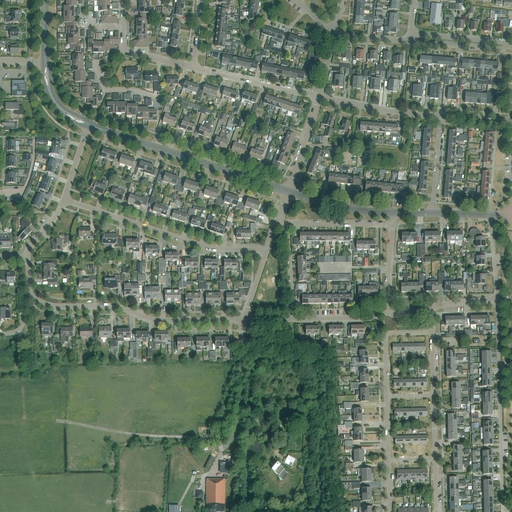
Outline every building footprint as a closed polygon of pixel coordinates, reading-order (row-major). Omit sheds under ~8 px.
[(183,11),(184,5),(177,3),(174,3),(173,5),(174,6),(174,8),(173,8),(173,9),(176,9),(183,11)] [(369,11),(369,8),(366,8),(366,9),(364,8),(364,4),(356,3),(355,7),(356,7),(356,10),(355,10),(363,10),(369,11)] [(430,21),(433,22),(434,22),(434,24),(440,25),(441,18),(440,18),(441,5),(432,4),(431,15),(432,15),(431,16),(430,16),(430,21)] [(257,14),(257,11),(258,11),(259,7),(250,6),(250,10),(247,9),(247,13),(258,14),(257,14)] [(170,17),(175,18),(176,16),(182,17),(183,11),(176,9),(173,9),(173,8),(171,7),(170,10),(173,10),(172,15),(171,14),(170,17)] [(218,16),(225,16),(228,17),(228,18),(230,18),(231,16),(228,15),(228,14),(225,14),(226,10),(229,10),(229,8),(222,7),(222,9),(219,9),(218,16)] [(149,13),(149,8),(139,8),(139,13),(140,13),(140,17),(148,17),(148,13),(149,13)] [(363,14),(363,10),(355,10),(354,14),(356,14),(355,17),(372,19),(373,19),(373,15),(363,14)] [(258,21),(257,21),(258,17),(257,17),(256,17),(257,14),(258,14),(247,13),(246,16),(249,16),(249,20),(256,21),(257,21),(258,21)] [(444,15),(444,21),(445,21),(445,28),(451,29),(451,23),(453,23),(453,15),(444,15)] [(136,19),(136,25),(146,25),(146,20),(147,20),(148,17),(140,17),(140,19),(136,19)] [(456,29),(463,30),(463,25),(466,25),(467,18),(463,18),(462,22),(457,22),(456,29)] [(173,28),(180,29),(181,23),(177,22),(177,20),(171,19),(170,24),(173,25),(173,28)] [(217,28),(226,29),(226,30),(229,30),(229,28),(227,27),(227,23),(224,22),(217,22),(217,28)] [(170,29),(169,33),(179,35),(180,29),(173,28),(170,27),(170,26),(167,26),(167,28),(170,29)] [(264,26),(264,27),(261,34),(262,34),(261,37),(264,38),(265,35),(268,37),(271,28),(267,27),(267,28),(264,28),(264,26)] [(11,29),(11,28),(6,28),(6,32),(10,32),(10,38),(18,38),(18,29),(11,29)] [(271,28),(268,37),(272,38),(271,41),(274,42),(278,30),(277,32),(274,31),(275,30),(271,29),(271,28)] [(278,30),(274,42),(277,42),(281,44),(282,41),(284,34),(285,32),(284,32),(284,33),(281,32),(280,33),(277,32),(278,30)] [(168,36),(168,38),(168,40),(177,42),(179,35),(169,33),(168,33),(168,36)] [(226,39),(227,35),(216,34),(215,40),(225,41),(225,43),(228,43),(228,40),(226,39)] [(288,42),(287,45),(286,46),(289,47),(290,46),(291,43),(295,45),(297,36),(293,35),(293,36),(290,35),(291,34),(290,34),(290,35),(290,36),(288,35),(285,41),(288,42)] [(303,40),(301,39),(301,38),(297,36),(295,45),(298,46),(297,48),(301,49),(304,38),(304,39),(303,40)] [(109,41),(109,49),(115,49),(115,44),(118,44),(118,38),(109,38),(109,41)] [(177,42),(168,40),(168,38),(165,38),(165,40),(165,41),(164,41),(164,42),(170,43),(169,47),(176,48),(177,42)] [(301,49),(303,50),(304,48),(308,49),(310,42),(311,40),(310,41),(307,40),(307,41),(304,40),(304,39),(304,38),(301,49)] [(6,53),(10,53),(10,54),(18,54),(18,45),(11,45),(11,44),(10,44),(7,44),(6,44),(6,53)] [(81,45),(78,45),(71,45),(71,51),(75,51),(75,53),(84,54),(84,51),(81,51),(81,45)] [(237,58),(233,58),(235,50),(232,50),(231,50),(231,51),(230,57),(228,65),(232,65),(231,66),(235,67),(237,58)] [(342,59),(350,59),(350,54),(349,54),(349,50),(343,50),(342,53),(339,53),(338,58),(342,58),(342,59)] [(225,65),(225,64),(228,65),(230,57),(231,51),(228,51),(227,56),(223,56),(222,59),(221,64),(225,65)] [(364,60),(364,52),(357,51),(356,57),(353,57),(353,61),(356,61),(356,59),(364,60)] [(370,52),(370,55),(367,55),(367,60),(373,60),(373,64),(376,64),(376,61),(377,52),(370,52)] [(254,62),(251,62),(249,70),(253,71),(253,70),(256,71),(258,63),(260,63),(261,58),(258,57),(255,56),(254,62)] [(396,56),(395,57),(394,57),(393,58),(392,64),(402,65),(402,57),(396,56)] [(242,68),(244,60),(237,58),(235,67),(239,68),(239,67),(242,68)] [(270,65),(270,63),(271,60),(268,59),(267,65),(263,64),(261,72),(265,73),(268,73),(270,65)] [(455,60),(450,59),(449,69),(451,69),(451,66),(455,66),(455,69),(458,69),(458,63),(455,63),(455,60)] [(249,70),(251,62),(244,60),(242,68),(245,68),(245,69),(249,70)] [(465,74),(467,75),(468,61),(462,60),(462,64),(460,63),(459,69),(462,69),(462,67),(466,67),(465,74)] [(271,75),(275,75),(277,67),(270,65),(268,73),(271,74),(271,75)] [(305,73),(301,72),(302,66),(299,66),(299,69),(298,71),(296,79),(299,80),(299,81),(303,82),(303,80),(304,77),(307,78),(308,74),(305,73)] [(282,76),(284,68),(277,67),(275,75),(279,76),(282,76)] [(131,80),(131,77),(135,77),(135,80),(141,80),(141,73),(137,73),(137,68),(133,68),(133,69),(126,69),(126,77),(126,80),(131,80)] [(289,78),(291,70),(284,68),(282,76),(285,77),(285,78),(289,78)] [(296,79),(298,71),(291,70),(289,78),(293,79),(296,79)] [(160,92),(160,88),(160,77),(156,77),(156,72),(146,72),(146,82),(154,82),(154,84),(154,88),(154,92),(160,92)] [(375,78),(375,79),(374,90),(379,91),(379,88),(380,81),(384,81),(385,72),(380,72),(380,76),(376,76),(375,78)] [(178,77),(166,77),(166,80),(167,84),(171,84),(171,88),(173,88),(173,84),(178,84),(178,77)] [(27,98),(27,84),(26,84),(26,85),(25,85),(25,79),(24,79),(24,81),(12,81),(12,96),(10,96),(10,97),(26,97),(26,98),(27,98)] [(189,93),(190,88),(192,84),(185,82),(183,89),(186,90),(186,92),(189,93)] [(192,84),(190,88),(189,93),(192,94),(192,92),(196,93),(193,100),(197,101),(200,90),(197,89),(198,88),(198,86),(192,84)] [(203,91),(200,90),(197,101),(200,102),(202,94),(205,96),(208,96),(211,88),(211,87),(205,85),(204,88),(203,91)] [(453,86),(452,89),(451,100),(456,101),(456,92),(460,93),(461,86),(457,86),(453,86)] [(211,88),(208,96),(209,97),(208,98),(214,100),(213,103),(216,104),(218,99),(215,98),(218,89),(215,88),(211,87),(211,88)] [(225,99),(228,100),(231,91),(224,88),(222,96),(226,97),(225,99)] [(237,93),(231,91),(228,100),(231,101),(231,99),(235,100),(237,93)] [(248,103),(251,94),(244,92),(242,99),(246,100),(245,103),(248,103)] [(486,104),(491,105),(492,96),(494,97),(494,93),(486,92),(486,95),(486,104)] [(257,96),(251,94),(248,103),(250,104),(251,102),(255,103),(257,96)] [(264,104),(268,105),(269,105),(272,97),(266,95),(264,101),(261,100),(259,106),(263,107),(264,104)] [(269,105),(268,105),(267,109),(269,109),(270,106),(274,107),(275,107),(277,99),(272,97),(269,105)] [(92,99),(87,99),(87,104),(92,104),(92,107),(97,108),(97,99),(96,99),(92,99)] [(279,111),(280,109),(281,109),(283,101),(277,99),(275,107),(274,107),(273,111),(275,111),(275,109),(279,111)] [(289,103),(283,101),(281,109),(280,109),(279,111),(279,113),(281,113),(281,112),(285,113),(286,111),(287,111),(289,103)] [(18,108),(18,104),(10,104),(10,103),(5,103),(5,116),(11,116),(11,110),(16,110),(16,114),(22,114),(22,108),(23,108),(18,108)] [(115,113),(116,103),(107,103),(107,108),(110,108),(110,113),(115,113)] [(292,113),(293,113),(295,105),(289,103),(287,111),(286,111),(285,113),(285,115),(287,115),(288,111),(292,113)] [(303,112),(300,111),(301,107),(295,105),(293,113),(292,113),(291,117),(292,117),(294,113),(299,115),(297,119),(300,120),(303,112)] [(156,110),(148,110),(148,120),(156,120),(156,110)] [(163,122),(169,124),(171,117),(172,115),(169,114),(168,115),(165,114),(163,122)] [(180,128),(186,130),(189,121),(189,120),(191,115),(189,114),(187,117),(186,117),(184,117),(184,118),(183,120),(180,128)] [(333,117),(326,115),(323,125),(326,125),(325,128),(327,129),(324,136),(330,138),(332,130),(329,129),(330,127),(331,127),(333,123),(332,123),(333,117)] [(171,117),(169,124),(174,126),(177,118),(174,117),(173,118),(171,117)] [(5,120),(5,124),(2,124),(2,126),(5,126),(5,131),(18,131),(18,124),(13,124),(13,120),(5,120)] [(350,123),(343,120),(341,127),(340,127),(339,130),(346,133),(344,139),(348,141),(351,132),(347,131),(350,123)] [(189,121),(186,130),(192,132),(195,124),(192,123),(192,122),(189,121)] [(204,136),(206,129),(208,124),(205,123),(204,127),(201,126),(198,134),(204,136)] [(365,132),(366,132),(367,123),(360,123),(360,128),(357,128),(357,131),(356,134),(361,135),(361,131),(365,132)] [(377,132),(378,133),(379,124),(373,123),(372,132),(371,132),(371,136),(373,136),(373,132),(377,132)] [(208,124),(206,129),(204,136),(209,138),(212,130),(209,129),(211,125),(208,124)] [(379,124),(378,133),(377,132),(378,136),(380,136),(380,133),(384,133),(385,133),(385,124),(379,124)] [(386,133),(390,133),(391,133),(392,125),(385,124),(385,133),(384,133),(384,137),(386,137),(386,133)] [(398,125),(392,125),(391,133),(390,133),(390,137),(392,137),(392,136),(397,136),(397,138),(400,138),(400,131),(398,131),(398,125)] [(214,144),(220,147),(226,129),(226,128),(223,127),(219,137),(217,136),(214,144)] [(286,137),(285,138),(293,141),(295,135),(290,133),(291,131),(285,128),(283,132),(287,133),(286,137)] [(226,129),(220,147),(226,148),(228,140),(225,139),(226,136),(229,135),(230,131),(228,130),(226,129)] [(286,137),(282,136),(281,138),(285,139),(284,143),(283,144),(291,147),(293,141),(285,138),(286,137)] [(232,150),(237,152),(241,141),(238,140),(237,143),(234,142),(232,150)] [(241,141),(237,152),(243,154),(246,146),(243,145),(244,142),(241,141)] [(281,149),(282,149),(281,150),(289,153),(291,147),(283,144),(284,143),(280,142),(279,144),(283,145),(281,149)] [(255,158),(257,152),(258,148),(256,147),(255,149),(252,148),(249,156),(255,158)] [(279,155),(279,156),(287,159),(289,153),(281,150),(282,149),(281,149),(278,148),(277,150),(281,151),(279,155)] [(103,149),(103,151),(100,150),(98,154),(99,154),(96,161),(99,162),(101,157),(105,159),(103,163),(106,164),(107,159),(110,151),(103,149)] [(314,156),(322,159),(322,160),(325,161),(326,160),(323,158),(325,153),(328,155),(329,152),(323,150),(322,152),(317,150),(314,156)] [(112,166),(115,167),(118,160),(115,159),(116,153),(110,151),(107,159),(114,161),(112,166)] [(257,152),(255,158),(261,160),(263,152),(260,151),(260,152),(257,152)] [(278,169),(280,164),(285,165),(287,159),(279,156),(279,155),(276,154),(275,156),(279,157),(277,162),(273,160),(271,167),(278,169)] [(120,161),(118,160),(115,167),(118,168),(119,163),(126,166),(128,157),(122,155),(120,161)] [(322,160),(322,159),(314,156),(312,162),(320,165),(319,166),(323,167),(324,165),(320,164),(322,160)] [(135,160),(128,157),(126,166),(124,170),(127,170),(128,166),(132,168),(131,172),(133,173),(135,168),(137,162),(134,161),(135,160)] [(47,166),(55,168),(57,162),(49,160),(47,166)] [(141,172),(144,173),(147,164),(141,162),(140,163),(137,162),(135,168),(133,173),(133,175),(136,176),(138,169),(142,170),(141,172)] [(319,166),(320,165),(312,162),(310,167),(317,171),(317,172),(320,173),(321,171),(318,169),(319,166)] [(154,166),(147,164),(144,173),(156,177),(158,171),(153,169),(154,166)] [(47,166),(45,172),(54,174),(55,168),(47,166)] [(317,172),(317,171),(310,167),(307,173),(312,175),(311,178),(317,181),(319,177),(315,175),(317,172)] [(334,183),(335,175),(336,175),(336,171),(335,171),(334,175),(330,175),(330,170),(328,170),(328,174),(329,174),(328,183),(334,183)] [(340,184),(341,176),(343,176),(343,172),(341,172),(340,176),(336,175),(335,175),(334,183),(340,184)] [(347,185),(348,176),(349,176),(349,173),(347,172),(347,176),(343,176),(341,176),(340,184),(347,185)] [(41,183),(49,186),(52,180),(46,178),(47,176),(41,173),(40,177),(43,178),(41,183)] [(169,183),(172,175),(166,173),(164,177),(158,175),(156,182),(161,184),(162,181),(169,183)] [(349,176),(348,176),(347,185),(353,185),(354,177),(355,177),(355,173),(353,173),(353,177),(349,177),(349,176)] [(355,177),(354,177),(353,185),(359,186),(360,178),(361,178),(362,174),(359,174),(359,178),(355,177)] [(177,191),(179,184),(181,180),(177,179),(178,177),(172,175),(169,183),(175,185),(174,190),(177,191)] [(371,191),(372,183),(373,183),(373,179),(371,179),(371,183),(367,182),(367,178),(365,178),(365,182),(366,182),(365,190),(371,191)] [(377,183),(373,183),(372,183),(371,191),(378,192),(378,183),(379,183),(379,180),(378,179),(377,183)] [(189,190),(192,182),(186,180),(185,182),(182,181),(179,191),(182,192),(183,188),(189,190)] [(379,183),(378,183),(378,192),(384,192),(384,184),(386,184),(386,180),(384,180),(384,184),(379,183)] [(103,196),(103,195),(106,187),(105,186),(106,183),(106,182),(103,181),(102,185),(96,183),(97,182),(93,181),(91,188),(90,189),(93,190),(93,192),(98,194),(103,196)] [(384,192),(390,193),(391,185),(392,185),(392,181),(390,181),(390,185),(386,184),(384,184),(384,192)] [(392,185),(391,185),(390,193),(396,193),(397,185),(398,185),(398,181),(396,181),(396,185),(392,185)] [(198,184),(192,182),(189,190),(196,192),(194,197),(198,198),(200,191),(197,190),(198,184)] [(402,186),(398,185),(397,185),(396,193),(403,194),(403,193),(407,193),(408,182),(403,182),(402,186)] [(417,183),(412,182),(411,186),(419,186),(419,190),(418,189),(418,193),(423,194),(424,190),(426,190),(426,183),(420,183),(417,183)] [(41,183),(39,189),(47,192),(49,186),(41,183)] [(121,201),(125,191),(113,187),(111,194),(118,196),(117,199),(121,201)] [(210,197),(213,189),(206,187),(204,193),(201,192),(199,198),(202,199),(203,195),(210,197)] [(219,191),(213,189),(210,197),(209,200),(211,201),(212,198),(216,199),(215,203),(218,205),(220,198),(217,197),(219,191)] [(128,203),(134,205),(138,193),(136,192),(134,196),(130,195),(128,203)] [(140,194),(138,193),(134,205),(140,207),(141,204),(146,205),(146,206),(149,199),(145,197),(143,197),(142,199),(138,198),(140,194)] [(45,198),(37,194),(34,200),(42,203),(45,198)] [(224,202),(230,204),(233,196),(227,194),(225,199),(222,198),(219,205),(222,206),(224,202)] [(239,198),(233,196),(230,204),(229,207),(232,208),(233,205),(236,206),(236,209),(239,210),(241,203),(238,202),(239,198)] [(245,207),(251,209),(254,201),(248,199),(247,201),(244,200),(240,210),(243,211),(245,207)] [(32,205),(39,209),(42,203),(34,200),(32,205)] [(254,201),(251,209),(250,211),(253,212),(254,210),(257,211),(260,203),(254,201)] [(153,211),(159,214),(162,204),(160,203),(159,206),(155,204),(153,211)] [(162,204),(159,214),(166,216),(168,209),(164,208),(165,205),(162,204)] [(172,218),(178,220),(181,211),(178,210),(178,212),(174,211),(172,218)] [(181,211),(178,220),(184,222),(187,215),(183,214),(184,212),(181,211)] [(191,224),(197,227),(200,217),(198,216),(197,218),(193,217),(191,224)] [(23,241),(32,231),(31,231),(28,228),(31,224),(24,217),(22,220),(22,221),(22,233),(19,237),(23,241),(22,241),(23,241)] [(200,217),(197,227),(204,229),(206,222),(202,220),(203,218),(200,217)] [(210,231),(216,233),(219,224),(217,223),(216,225),(212,224),(210,231)] [(219,224),(216,233),(222,235),(225,228),(221,227),(222,224),(219,224)] [(243,228),(243,238),(250,238),(250,233),(255,233),(255,224),(250,224),(250,231),(246,231),(246,228),(243,228)] [(89,228),(79,228),(79,237),(89,237),(89,239),(93,239),(93,233),(89,233),(89,228)] [(479,238),(478,233),(478,232),(478,231),(477,230),(476,229),(475,229),(473,229),(473,230),(472,230),(471,230),(470,231),(470,232),(470,233),(470,240),(476,240),(476,246),(481,246),(484,246),(484,242),(485,242),(485,238),(479,238)] [(465,238),(462,238),(462,231),(454,232),(454,241),(462,241),(462,243),(462,251),(465,251),(465,238)] [(7,233),(3,233),(3,248),(10,248),(9,248),(9,242),(12,242),(12,235),(7,235),(7,233)] [(306,242),(306,233),(299,233),(299,239),(296,239),(296,246),(301,246),(301,242),(305,242),(306,242)] [(405,242),(410,242),(409,233),(402,233),(402,242),(399,242),(399,249),(403,249),(403,244),(405,244),(405,242)] [(117,235),(102,234),(102,244),(114,244),(114,247),(121,247),(122,240),(117,240),(117,235)] [(343,234),(343,242),(342,242),(342,246),(344,246),(344,242),(350,242),(350,246),(353,246),(353,240),(350,240),(350,234),(343,234)] [(53,243),(53,250),(61,250),(61,242),(64,242),(65,244),(69,244),(68,237),(65,237),(65,236),(58,236),(58,239),(52,240),(52,243),(53,243)] [(361,250),(362,250),(362,242),(356,242),(356,248),(353,248),(353,254),(357,254),(357,250),(361,250)] [(375,242),(369,242),(368,250),(367,250),(368,254),(370,254),(370,250),(375,250),(375,254),(378,254),(378,248),(375,248),(375,242)] [(481,257),(481,253),(472,254),(472,260),(476,260),(476,265),(484,265),(484,261),(486,261),(486,257),(481,257)] [(297,263),(305,263),(305,264),(309,264),(309,262),(305,262),(305,258),(309,258),(309,255),(305,256),(305,257),(297,257),(297,263)] [(237,260),(231,260),(231,268),(231,271),(240,271),(240,264),(237,264),(237,260)] [(43,265),(43,272),(53,272),(53,268),(57,267),(57,261),(47,261),(48,265),(43,265)] [(79,277),(79,289),(91,289),(91,283),(95,283),(95,277),(88,277),(88,279),(82,279),(82,271),(77,271),(77,277),(79,277)] [(435,279),(432,279),(433,291),(439,291),(439,285),(442,285),(441,273),(441,271),(438,271),(438,282),(435,283),(435,279)] [(444,271),(441,271),(441,273),(442,285),(445,285),(445,291),(451,291),(451,282),(451,279),(444,279),(444,271)] [(53,272),(43,272),(43,279),(48,279),(48,283),(57,283),(57,277),(53,276),(53,272)] [(486,275),(479,276),(479,272),(473,272),(473,280),(477,280),(477,284),(485,284),(485,280),(486,280),(486,275)] [(1,277),(1,280),(7,280),(7,283),(9,283),(9,286),(14,286),(14,280),(15,280),(15,273),(4,273),(4,277),(1,277)] [(419,274),(419,283),(413,283),(414,292),(420,291),(419,286),(423,286),(422,273),(419,274)] [(426,273),(422,273),(423,286),(426,286),(426,291),(433,291),(432,279),(429,279),(430,283),(426,283),(426,273)] [(114,276),(114,279),(104,279),(105,288),(108,288),(113,288),(116,288),(116,284),(119,283),(119,275),(114,276)] [(364,295),(364,287),(365,287),(365,283),(363,283),(363,287),(359,287),(358,283),(357,283),(357,287),(358,287),(358,295),(364,295)] [(240,293),(233,293),(234,305),(241,305),(241,300),(244,300),(244,290),(240,290),(240,293)] [(308,304),(308,296),(309,296),(309,292),(307,292),(307,296),(303,296),(303,292),(298,292),(298,299),(302,299),(302,304),(308,304)] [(1,308),(1,319),(4,319),(11,319),(11,310),(6,310),(6,308),(4,308),(1,308)] [(52,324),(41,325),(41,336),(52,336),(52,324)] [(351,335),(357,335),(357,326),(351,326),(351,331),(348,331),(348,337),(351,337),(351,335)] [(99,327),(99,337),(111,337),(110,327),(107,327),(107,328),(99,328),(99,327)] [(72,337),(72,328),(61,328),(61,343),(68,342),(68,337),(72,337)] [(91,331),(91,328),(80,328),(80,338),(91,338),(91,342),(94,342),(94,331),(91,331)] [(152,343),(152,350),(155,350),(155,345),(161,345),(161,332),(158,332),(158,331),(155,331),(155,332),(155,343),(152,343)] [(161,332),(161,345),(168,345),(168,352),(169,352),(171,352),(171,342),(168,342),(168,332),(167,332),(167,331),(164,331),(164,332),(161,332)] [(222,338),(222,347),(228,347),(228,350),(232,349),(232,342),(229,342),(228,338),(228,337),(225,337),(225,338),(222,338)] [(184,348),(184,339),(181,339),(181,338),(178,338),(178,339),(177,339),(177,342),(174,342),(174,350),(178,350),(178,348),(184,348)] [(483,418),(483,428),(492,428),(492,422),(490,422),(490,418),(483,418)] [(295,459),(288,456),(284,463),(291,466),(295,459)] [(232,463),(220,463),(220,473),(232,473),(232,463)] [(284,469),(277,463),(271,469),(279,476),(279,475),(282,477),(286,472),(283,470),(284,469)] [(421,479),(422,479),(425,479),(425,483),(428,483),(429,479),(427,479),(427,469),(420,470),(421,479)] [(405,480),(403,480),(402,470),(396,470),(397,480),(402,480),(402,483),(404,483),(405,480)] [(223,480),(206,479),(205,508),(207,508),(207,510),(209,510),(208,511),(216,511),(224,511),(225,480),(227,480),(227,476),(224,476),(223,480)]
